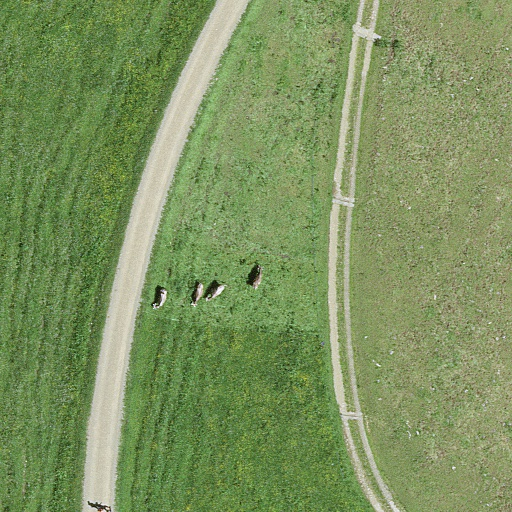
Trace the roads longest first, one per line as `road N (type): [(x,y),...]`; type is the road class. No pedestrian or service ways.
road 1 (track): [(232,0),(153,212),(100,427),(101,511)]
road 2 (track): [(381,0),(349,233),(347,367),(369,476),(394,511)]
